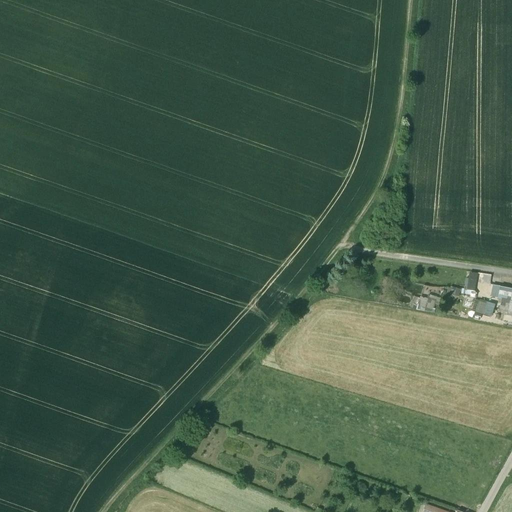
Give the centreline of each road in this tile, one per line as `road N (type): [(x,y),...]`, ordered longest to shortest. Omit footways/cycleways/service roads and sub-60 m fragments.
road 1 (track): [(99,511),(338,243)]
road 2 (track): [(511,273),(338,243)]
